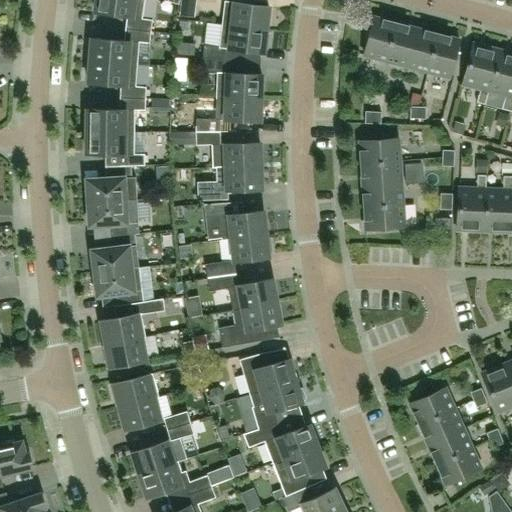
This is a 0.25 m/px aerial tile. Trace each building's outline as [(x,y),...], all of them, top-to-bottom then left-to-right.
[(127,16),(125,29),(151,31),(152,20),(142,18),(144,0),(96,0),(95,12),(127,16)] [(225,1),(222,24),(266,30),(269,6),(266,6),(267,2),(255,1),(255,5),(225,1)] [(364,55),(386,61),(396,23),(374,17),(364,55)] [(396,23),(386,61),(407,66),(417,28),(396,23)] [(204,45),(203,59),(228,61),(228,49),(263,53),(264,49),(267,49),(269,34),(266,34),(266,30),(222,24),(219,47),(204,45)] [(407,66),(428,72),(438,34),(417,28),(407,66)] [(137,64),(139,42),(150,43),(151,31),(125,29),(124,41),(92,38),(90,60),(137,64)] [(438,34),(428,72),(449,77),(459,40),(438,34)] [(476,102),(485,105),(489,91),(499,50),(473,43),(463,85),(480,89),(476,102)] [(511,104),(511,53),(499,50),(489,91),(505,96),(501,109),(510,111),(511,104)] [(216,96),(261,98),(262,74),(227,73),(228,61),(203,59),(201,72),(217,72),(216,96)] [(120,85),(120,97),(146,98),(146,87),(136,86),(137,64),(90,60),(88,83),(120,85)] [(196,118),(196,132),(220,132),(221,120),(260,121),(261,98),(216,96),(215,119),(196,118)] [(145,110),(146,98),(120,97),(119,109),(87,109),(87,131),(134,132),(135,110),(145,110)] [(418,107),(410,106),(410,118),(418,119),(418,107)] [(426,107),(418,107),(418,119),(426,119),(426,107)] [(373,112),(365,111),(365,123),(373,124),(373,112)] [(373,124),(381,124),(381,112),(373,112),(373,124)] [(134,154),(134,132),(87,131),(86,154),(119,154),(119,166),(144,165),(145,154),(134,154)] [(221,144),(220,132),(196,132),(196,145),(213,145),(214,167),(216,167),(225,166),(226,167),(261,166),(260,142),(221,144)] [(359,141),(361,163),(400,161),(398,138),(359,141)] [(455,150),(442,150),(442,158),(454,158),(455,150)] [(442,158),(442,166),(454,166),(454,158),(442,158)] [(361,163),(362,185),(401,182),(400,161),(361,163)] [(90,180),(87,180),(88,189),(88,202),(137,199),(136,177),(132,177),(131,166),(119,166),(105,167),(105,179),(90,180)] [(261,166),(226,167),(225,166),(216,167),(216,181),(197,182),(198,201),(227,199),(226,191),(262,189),(261,166)] [(457,230),(484,231),(486,189),(486,175),(477,175),(476,188),(459,188),(457,230)] [(511,176),(503,176),(503,189),(486,189),(484,231),(510,233),(511,182),(511,176)] [(362,185),(364,207),(403,204),(401,182),(362,185)] [(440,193),(440,201),(452,202),(453,194),(440,193)] [(137,199),(88,202),(89,216),(90,225),(93,225),(108,224),(109,236),(135,234),(139,233),(137,199)] [(222,240),(231,239),(231,238),(266,234),(263,210),(244,213),(242,201),(204,204),(205,218),(219,216),(222,240)] [(440,201),(440,209),(452,210),(452,202),(440,201)] [(365,229),(404,226),(403,204),(364,207),(365,229)] [(95,250),(92,250),(93,260),(95,273),(139,268),(139,267),(137,245),(135,234),(109,236),(110,248),(95,250)] [(231,239),(234,261),(269,257),(268,253),(272,252),(271,238),(267,238),(266,234),(231,238),(231,239)] [(222,262),(205,264),(207,278),(232,274),(230,262),(230,260),(222,262)] [(95,273),(96,286),(98,296),(116,293),(117,305),(138,302),(144,301),(142,290),(139,268),(95,273)] [(233,310),(277,301),(272,278),(233,286),(232,274),(207,278),(209,292),(228,288),(233,310)] [(163,299),(144,301),(138,302),(140,313),(102,321),(106,344),(141,338),(146,337),(141,314),(165,311),(163,299)] [(219,328),(223,348),(254,342),(254,341),(252,341),(250,331),(281,324),(277,301),(233,310),(236,325),(219,328)] [(146,332),(148,346),(178,342),(176,328),(146,332)] [(141,338),(106,344),(108,352),(104,352),(107,368),(145,360),(141,338)] [(193,340),(183,343),(186,354),(195,352),(193,340)] [(250,394),(296,381),(289,358),(274,363),(271,351),(262,353),(239,360),(250,394)] [(511,376),(506,363),(482,373),(498,413),(511,406),(511,376)] [(198,364),(189,367),(192,378),(201,376),(198,364)] [(120,407),(154,398),(159,397),(153,373),(110,384),(114,399),(118,398),(120,407)] [(250,394),(253,406),(252,407),(258,428),(258,429),(278,423),(284,421),(280,409),(302,403),(301,400),(305,399),(302,388),(298,389),(296,381),(250,394)] [(445,388),(410,404),(419,424),(454,408),(445,388)] [(484,395),(481,388),(470,393),(473,400),(484,395)] [(473,400),(476,407),(487,403),(484,395),(473,400)] [(154,398),(120,407),(126,429),(160,420),(154,398)] [(454,408),(419,424),(427,444),(463,428),(454,408)] [(167,429),(190,422),(187,411),(163,418),(167,429)] [(258,429),(258,428),(243,434),(248,447),(264,441),(273,463),(318,445),(309,424),(288,432),(284,421),(278,423),(258,429)] [(190,422),(167,429),(170,441),(194,434),(190,422)] [(463,428),(427,444),(436,464),(472,448),(463,428)] [(498,428),(486,433),(489,440),(501,436),(498,428)] [(489,440),(492,448),(504,443),(501,436),(489,440)] [(0,487),(3,487),(1,475),(32,467),(29,453),(25,454),(22,441),(1,446),(1,443),(0,442),(0,487)] [(140,474),(173,463),(166,441),(133,452),(140,474)] [(326,467),(318,445),(273,463),(286,496),(300,490),(308,487),(303,476),(326,467)] [(472,448),(436,464),(445,484),(481,468),(472,448)] [(188,495),(212,486),(207,475),(190,481),(186,470),(181,472),(178,461),(173,463),(140,474),(148,497),(185,485),(188,495)] [(201,511),(198,504),(216,497),(212,486),(188,495),(192,505),(174,511),(201,511)] [(301,504),(304,511),(336,511),(345,508),(335,488),(305,502),(300,490),(286,496),(283,497),(289,509),(301,504)] [(511,511),(497,490),(489,496),(491,511),(511,511)] [(0,511),(43,511),(42,508),(46,507),(41,493),(10,504),(6,492),(0,494),(0,511)] [(441,493),(433,497),(438,506),(446,503),(441,493)]
